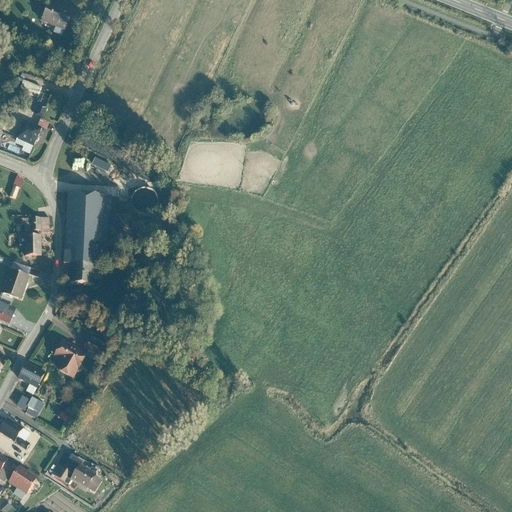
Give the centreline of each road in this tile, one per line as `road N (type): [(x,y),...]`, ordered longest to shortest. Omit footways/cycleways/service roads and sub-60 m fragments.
road 1 (residential): [(42,177),(57,219),(55,283),(50,310),(20,361)]
road 2 (residential): [(124,0),(42,177)]
